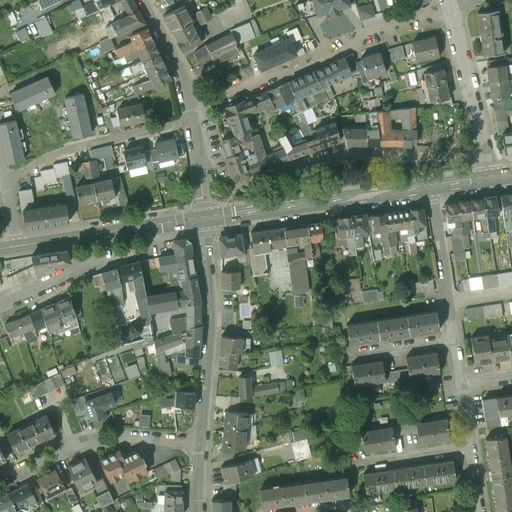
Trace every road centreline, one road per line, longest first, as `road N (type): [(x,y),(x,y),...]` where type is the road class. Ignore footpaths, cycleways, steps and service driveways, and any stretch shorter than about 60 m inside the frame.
road 1 (residential): [(192,117),(335,47),(451,11)]
road 2 (secondary): [(203,219),(430,187)]
road 3 (residential): [(203,219),(210,335),(202,444)]
road 4 (residential): [(489,152),(353,151),(273,174)]
road 5 (residential): [(0,475),(106,438),(202,444)]
road 6 (residential): [(192,117),(69,149),(6,183)]
road 7 (secondary): [(16,246),(203,219)]
road 8 (residential): [(453,338),(430,187)]
road 9 (residential): [(489,152),(451,11)]
road 10 (residential): [(0,302),(132,253)]
road 11 (residential): [(142,0),(186,80),(192,117)]
